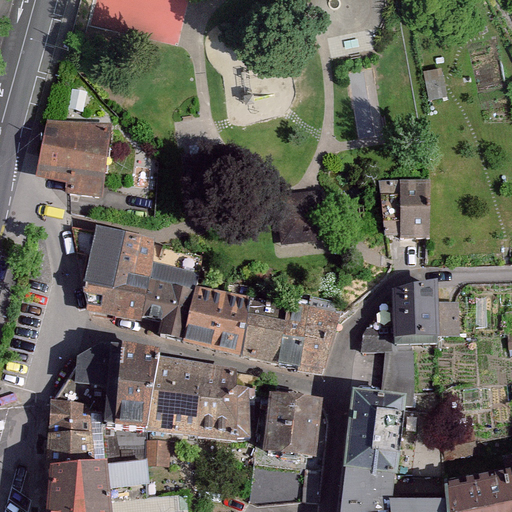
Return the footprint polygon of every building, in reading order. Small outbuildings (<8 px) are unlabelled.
[(67,192),(100,197),(110,124),(49,121),(37,175),(67,182),(67,192)] [(432,181),(380,180),(386,235),(400,234),(402,238),(430,236),(432,181)] [(323,194),(277,201),(283,249),(330,243),(328,231),(323,194)] [(126,235),(96,229),(85,287),(115,293),(117,282),(126,235)] [(158,239),(126,235),(117,282),(156,289),(158,239)] [(115,293),(85,287),(81,323),(148,341),(156,289),(117,282),(115,293)] [(411,344),(459,344),(464,305),(440,306),(440,284),(395,295),(395,306),(394,343),(411,344)] [(148,341),(185,347),(193,294),(156,289),(148,341)] [(198,296),(185,347),(243,362),(256,310),(198,296)] [(366,338),(363,397),(407,397),(411,344),(394,343),(395,306),(366,338)] [(256,310),(243,362),(278,371),(291,319),(256,310)] [(291,319),(278,371),(303,372),(306,319),(291,319)] [(334,326),(306,319),(303,372),(322,377),(334,326)] [(82,361),(70,386),(66,404),(95,408),(107,409),(111,352),(82,361)] [(157,361),(122,353),(117,427),(154,433),(157,361)] [(258,383),(157,361),(154,433),(253,445),(258,383)] [(363,397),(355,397),(349,474),(402,480),(407,397),(363,397)] [(324,404),(272,398),(268,455),(321,461),(324,404)] [(66,404),(54,404),(52,426),(77,426),(95,427),(95,408),(66,404)] [(77,426),(52,426),(52,471),(78,469),(77,426)] [(112,467),(114,511),(190,511),(189,500),(152,502),(152,465),(112,467)] [(78,469),(52,471),(50,511),(114,511),(112,467),(78,469)] [(402,480),(349,474),(345,511),(401,511),(401,507),(402,480)] [(511,511),(511,483),(451,491),(452,511),(511,511)]
